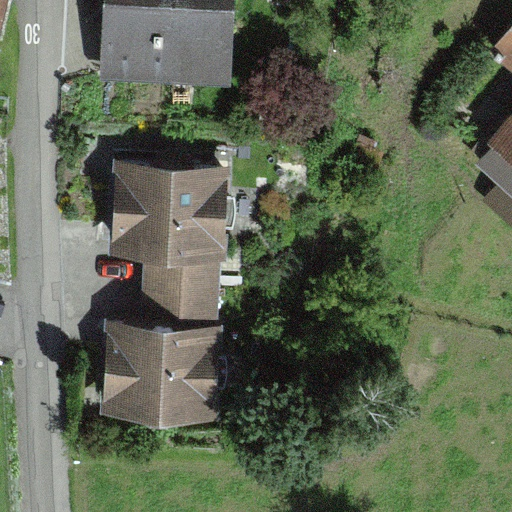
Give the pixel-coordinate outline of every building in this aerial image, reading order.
[(0,0),(0,33),(8,0),(0,0)] [(237,0),(104,0),(101,80),(234,85),(237,0)] [(511,25),(491,53),(511,68),(511,115),(491,141),(495,145),(476,163),(511,194),(511,25)] [(233,165),(116,160),(112,254),(145,255),(144,290),(220,293),(221,259),(229,260),(233,165)] [(110,320),(106,411),(222,416),(226,321),(218,321),(220,293),(144,290),(143,321),(110,320)]
